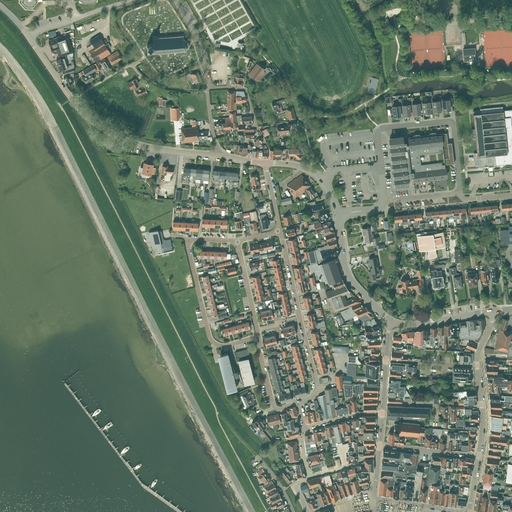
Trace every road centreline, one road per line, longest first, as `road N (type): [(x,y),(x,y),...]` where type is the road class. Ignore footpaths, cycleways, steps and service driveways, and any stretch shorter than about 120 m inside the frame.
road 1 (residential): [(459,193),(452,120),(382,127),(381,167)]
road 2 (tertiary): [(218,155),(127,141),(70,98)]
road 3 (residential): [(256,336),(223,346),(212,341),(187,239)]
road 4 (tertiary): [(392,322),(345,268),(338,214)]
